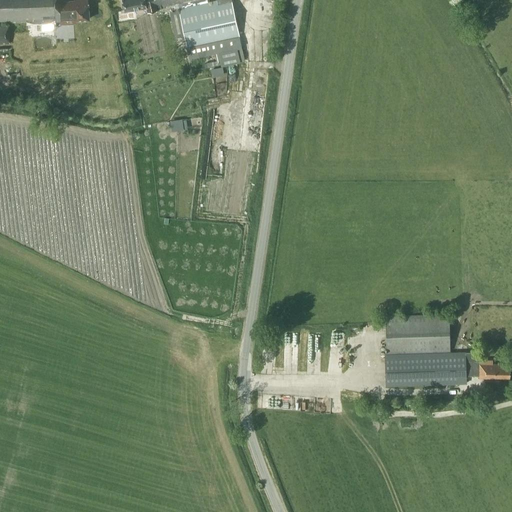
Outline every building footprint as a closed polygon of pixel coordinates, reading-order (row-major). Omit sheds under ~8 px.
[(76,20),(90,19),(88,0),(75,0),(75,1),(64,1),(64,0),(0,0),(0,43),(10,43),(9,23),(0,23),(0,22),(62,21),(62,19),(67,19),(69,22),(73,22),(74,19),(76,19),(76,20)] [(147,6),(148,11),(157,9),(156,5),(159,5),(159,8),(178,4),(187,48),(240,37),(232,0),(123,0),(125,10),(147,6)] [(128,12),(119,13),(120,21),(128,21),(128,12)] [(212,65),(241,62),(240,47),(222,49),(223,59),(211,60),(212,65)] [(173,121),(175,129),(185,127),(183,118),(173,121)] [(387,353),(450,351),(449,313),(386,315),(387,353)] [(333,333),(334,343),(347,343),(346,332),(333,333)] [(511,377),(511,376),(510,362),(493,362),(493,359),(480,359),(480,351),(385,354),(386,385),(467,383),(466,375),(480,375),(480,377),(511,377)] [(322,352),(312,353),(312,361),(323,360),(322,352)]
